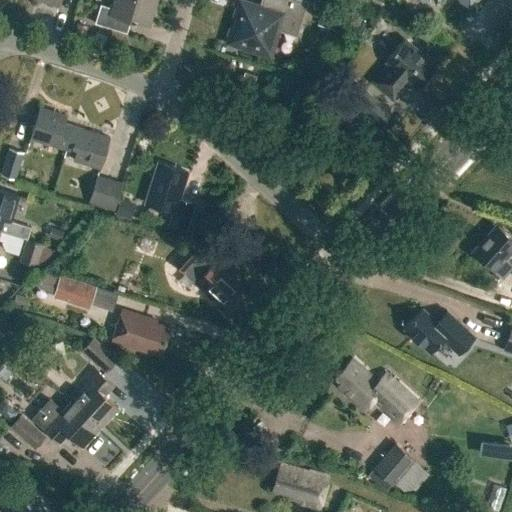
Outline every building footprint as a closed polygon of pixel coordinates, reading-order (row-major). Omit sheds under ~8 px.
[(94,22),(126,32),(129,21),(148,26),(155,2),(149,0),(112,0),(110,7),(100,4),(94,22)] [(252,3),(249,12),(236,8),(227,38),(240,42),(239,46),(265,54),(273,29),(297,36),(308,1),(305,0),(259,0),(258,5),(252,3)] [(73,33),(84,36),(87,24),(76,21),(73,33)] [(435,66),(403,38),(385,59),(388,62),(373,81),(392,97),(404,83),(402,82),(406,77),(417,87),(435,66)] [(242,84),(254,88),(258,74),(246,71),(242,84)] [(364,90),(353,104),(372,120),(383,107),(364,90)] [(66,149),(73,126),(64,123),(67,115),(38,107),(29,138),(66,149)] [(72,160),(99,168),(109,137),(73,126),(66,149),(74,152),(72,160)] [(0,172),(0,174),(14,179),(23,152),(8,147),(0,172)] [(167,224),(186,230),(194,204),(179,198),(187,172),(157,162),(144,202),(171,210),(167,224)] [(88,203),(113,211),(122,182),(96,174),(88,203)] [(0,230),(22,237),(26,238),(30,227),(10,221),(19,194),(0,188),(0,230)] [(511,238),(497,225),(473,251),(501,276),(511,264),(503,256),(511,245),(511,238)] [(0,239),(2,240),(1,242),(4,249),(18,253),(22,237),(0,230),(0,239)] [(35,265),(41,245),(27,240),(20,260),(35,265)] [(215,297),(228,310),(246,291),(215,261),(211,265),(200,255),(201,254),(190,243),(172,262),(183,273),(184,271),(195,282),(195,283),(213,300),(215,297)] [(42,287),(58,292),(57,297),(93,308),(100,286),(48,270),(42,287)] [(474,337),(446,310),(435,321),(421,308),(403,328),(429,352),(442,338),(459,354),(474,337)] [(114,341),(163,356),(170,333),(157,328),(159,320),(124,309),(114,341)] [(511,321),(510,320),(500,348),(500,351),(511,354),(511,321)] [(86,348),(109,370),(120,359),(97,337),(86,348)] [(341,381),(338,385),(364,410),(373,400),(398,423),(417,403),(385,373),(376,382),(351,359),(336,376),(341,381)] [(71,399),(101,427),(120,408),(107,395),(116,385),(95,364),(81,379),(86,384),(71,399)] [(68,432),(82,446),(101,427),(71,399),(62,409),(50,398),(32,416),(59,442),(68,432)] [(8,427),(33,449),(45,436),(20,413),(8,427)] [(374,467),(403,492),(423,469),(414,461),(416,459),(396,442),(374,467)] [(272,488),(289,494),(288,498),(319,507),(320,505),(322,504),(331,475),(308,468),(307,472),(280,464),(272,488)]
